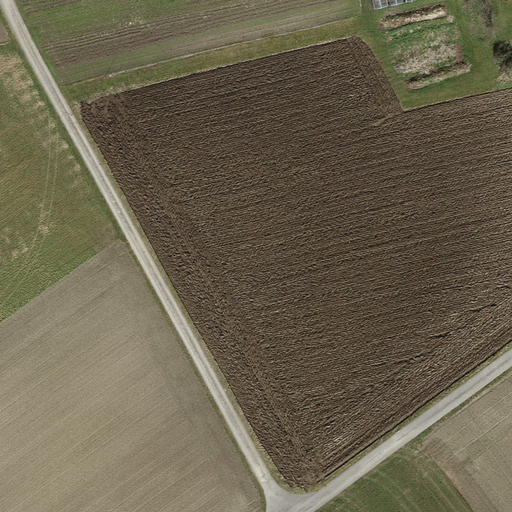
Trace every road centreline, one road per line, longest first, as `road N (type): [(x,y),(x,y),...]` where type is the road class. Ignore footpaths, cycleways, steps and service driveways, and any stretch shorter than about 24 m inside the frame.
road 1 (track): [(284,511),(7,0)]
road 2 (track): [(511,359),(303,511)]
